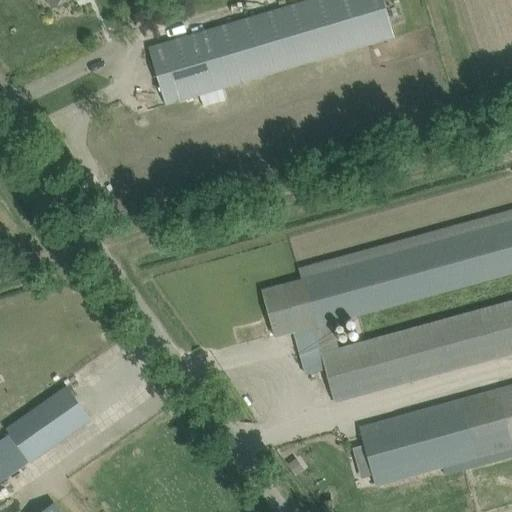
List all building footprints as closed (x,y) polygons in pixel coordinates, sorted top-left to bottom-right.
[(163,0),(139,0),(143,9),(164,0),(163,0)] [(308,0),(149,48),(165,104),(394,36),(383,0),(308,0)] [(282,284),(262,290),(275,337),(294,332),(306,375),(326,370),(334,401),(354,396),(511,352),(511,301),(339,349),(331,322),(511,272),(511,211),(298,268),(301,279),(282,284)] [(362,489),(375,485),(511,447),(511,385),(360,428),(373,476),(360,479),(362,489)] [(30,463),(91,420),(67,386),(6,429),(30,463)] [(60,511),(54,503),(41,511),(60,511)]
